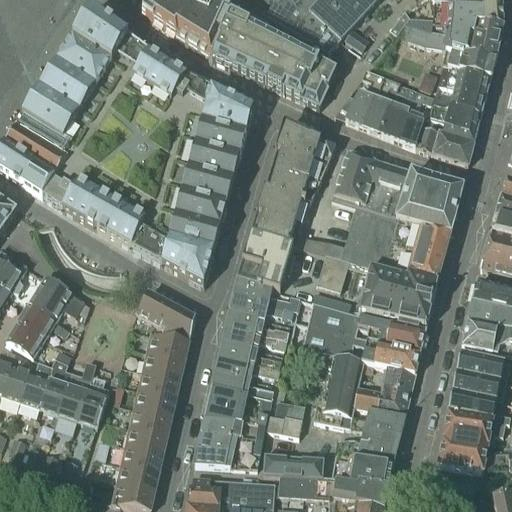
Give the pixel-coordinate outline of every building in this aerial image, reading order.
[(221,6),(218,0),(176,0),(175,1),(174,0),(168,4),(168,5),(145,17),(144,25),(175,46),(209,67),(209,66),(229,24),(231,19),(229,17),(220,7),(221,6)] [(242,10),(260,0),(218,0),(221,6),(220,7),(229,17),(231,19),(233,14),(241,10),(242,10)] [(266,0),(260,0),(242,10),(287,37),(314,53),(330,25),(348,5),(352,0),(283,0),(271,7),(266,0)] [(330,25),(314,53),(327,61),(383,0),(352,0),(348,5),(330,25)] [(502,33),(501,9),(449,8),(449,11),(442,11),(432,0),(430,0),(434,10),(432,27),(424,26),(409,25),(404,31),(421,37),(431,41),(473,48),(477,30),(502,33)] [(499,0),(432,0),(442,11),(449,11),(449,8),(501,9),(499,0)] [(148,60),(127,45),(90,18),(21,123),(23,124),(17,135),(15,133),(3,151),(0,156),(0,178),(41,204),(42,204),(61,217),(130,256),(203,294),(252,117),(210,96),(186,84),(148,60)] [(396,42),(397,41),(404,31),(409,25),(404,18),(389,37),(396,42)] [(230,24),(229,24),(209,66),(211,67),(211,68),(264,91),(265,92),(281,100),(282,99),(283,100),(318,116),(335,79),(316,69),(315,71),(316,71),(314,75),(246,39),(248,34),(250,30),(232,21),(230,24)] [(498,54),(502,33),(477,30),(473,48),(498,54)] [(498,54),(473,48),(431,41),(421,37),(404,31),(397,41),(407,45),(406,47),(422,53),(444,57),(445,57),(495,69),(498,54)] [(490,87),(495,69),(445,57),(442,72),(490,87)] [(0,147),(20,116),(0,65),(0,201),(13,211),(15,212),(17,213),(18,215),(20,216),(21,218),(23,219),(24,221),(26,223),(27,224),(28,226),(30,228),(31,230),(32,232),(34,236),(35,236),(43,234),(53,232),(51,226),(49,223),(48,221),(46,218),(45,215),(43,213),(41,211),(39,208),(42,204),(41,204),(0,178),(0,156),(3,151),(0,147)] [(480,124),(490,87),(442,72),(436,92),(453,97),(450,107),(433,103),(433,104),(431,111),(478,130),(480,125),(480,124)] [(362,135),(382,85),(364,78),(361,87),(371,90),(366,101),(359,98),(355,106),(348,103),(334,124),(362,135)] [(396,100),(400,91),(382,85),(362,135),(380,142),(390,116),(392,111),(383,108),(387,96),(396,100)] [(397,149),(416,97),(400,91),(396,100),(403,103),(404,104),(399,115),(393,112),(392,117),(390,116),(380,142),(397,149)] [(431,111),(433,104),(421,99),(416,97),(397,149),(415,155),(421,136),(423,129),(421,128),(423,124),(416,121),(421,110),(431,113),(431,111)] [(473,152),(478,130),(431,111),(431,113),(427,125),(444,131),(442,140),(441,142),(473,152)] [(297,255),(298,244),(300,233),(335,155),(291,134),(280,139),(250,240),(293,253),(297,255)] [(467,173),(473,152),(441,142),(442,140),(438,139),(437,141),(421,136),(415,155),(431,162),(467,173)] [(380,192),(387,172),(346,159),(330,208),(355,216),(372,221),(379,199),(381,192),(380,192)] [(456,215),(461,195),(429,185),(411,179),(410,179),(387,172),(380,192),(381,192),(379,199),(372,221),(449,242),(454,223),(455,223),(457,215),(456,215)] [(511,205),(511,187),(506,186),(501,201),(502,201),(511,205)] [(511,205),(502,201),(502,203),(500,204),(495,221),(511,225),(511,205)] [(0,239),(15,219),(15,218),(13,216),(0,207),(0,239)] [(449,242),(372,221),(355,216),(343,254),(345,255),(342,267),(437,288),(437,287),(442,269),(443,267),(442,267),(445,259),(446,257),(445,257),(449,245),(450,243),(449,243),(449,242)] [(511,225),(495,221),(492,234),(511,238),(511,225)] [(511,238),(492,234),(491,238),(480,276),(511,284),(511,238)] [(279,300),(293,253),(250,240),(236,286),(272,297),(279,300)] [(318,261),(320,248),(298,244),(297,255),(318,261)] [(345,255),(343,254),(329,249),(320,248),(318,261),(325,263),(342,267),(345,255)] [(0,294),(10,301),(11,299),(17,300),(22,293),(18,288),(26,275),(0,257),(0,294)] [(437,288),(342,267),(325,263),(316,292),(340,299),(347,275),(368,281),(358,319),(359,319),(359,323),(360,323),(424,339),(425,334),(429,317),(430,317),(432,306),(436,289),(437,289),(437,288)] [(75,325),(83,310),(43,285),(27,312),(55,329),(62,317),(75,325)] [(270,304),(272,297),(236,286),(232,302),(283,316),(285,308),(270,304)] [(511,297),(477,289),(476,289),(471,309),(511,319),(511,297)] [(0,316),(10,301),(0,294),(0,316)] [(160,344),(188,350),(194,324),(147,299),(135,323),(159,335),(159,334),(164,337),(160,344)] [(311,309),(348,320),(351,310),(314,299),(311,309)] [(283,316),(232,302),(229,318),(264,326),(265,321),(290,326),(292,319),(283,316)] [(296,319),(299,306),(290,304),(287,317),(296,319)] [(296,319),(294,330),(357,346),(360,323),(359,323),(348,320),(311,309),(299,306),(296,319)] [(511,319),(471,309),(466,331),(511,341),(511,319)] [(44,346),(55,329),(27,312),(16,329),(44,346)] [(262,334),(264,326),(229,318),(225,334),(286,348),(288,339),(274,335),(273,337),(262,334)] [(424,339),(360,323),(357,346),(419,363),(419,361),(424,339)] [(32,365),(44,346),(16,329),(5,347),(32,365)] [(419,363),(357,346),(294,330),(288,353),(332,363),(363,371),(383,375),(414,383),(419,363)] [(511,341),(466,331),(460,355),(474,358),(486,360),(511,365),(511,341)] [(284,357),(286,348),(225,334),(221,349),(257,357),(259,350),(270,353),(270,354),(284,357)] [(188,350),(160,344),(150,341),(145,361),(184,370),(188,350)] [(256,364),(257,357),(221,349),(218,364),(279,377),(281,369),(256,364)] [(8,358),(5,366),(13,368),(15,361),(8,358)] [(70,364),(70,363),(59,358),(51,373),(53,374),(39,416),(58,423),(72,381),(65,378),(70,364)] [(506,387),(509,371),(459,360),(456,375),(506,387)] [(19,372),(22,373),(24,365),(15,361),(13,368),(11,373),(1,404),(20,410),(30,380),(18,376),(19,372)] [(180,389),(184,370),(145,361),(141,380),(180,389)] [(357,395),(363,371),(332,363),(321,414),(316,413),(313,428),(346,435),(350,436),(352,425),(353,416),(357,395)] [(277,386),(279,377),(218,364),(214,380),(250,388),(252,380),(277,386)] [(51,373),(43,370),(38,368),(36,376),(37,379),(43,381),(43,384),(30,380),(20,410),(39,416),(53,374),(51,373)] [(0,403),(1,404),(11,373),(4,371),(0,369),(0,403)] [(77,429),(92,384),(91,383),(95,373),(86,370),(81,384),(72,381),(58,423),(77,429)] [(357,395),(353,416),(367,419),(367,418),(404,426),(410,402),(414,383),(383,375),(380,394),(379,399),(357,395)] [(501,410),(506,387),(456,375),(451,398),(495,408),(495,409),(501,410)] [(175,407),(180,389),(141,380),(137,399),(175,407)] [(249,394),(250,388),(214,380),(211,396),(247,402),(271,408),(273,399),(249,394)] [(92,384),(77,429),(96,435),(106,405),(105,405),(108,397),(102,395),(104,388),(92,384)] [(244,415),(247,402),(211,396),(207,410),(244,415)] [(492,422),(495,409),(495,408),(451,398),(447,419),(447,420),(491,429),(492,426),(493,422),(492,422)] [(171,426),(175,407),(137,399),(133,417),(171,426)] [(269,423),(266,439),(298,445),(304,414),(282,410),(275,409),(275,410),(276,410),(273,424),(269,423)] [(243,422),(244,415),(207,410),(204,426),(265,434),(266,423),(254,421),(254,423),(243,422)] [(365,428),(367,419),(353,416),(352,425),(365,428)] [(167,445),(171,426),(133,417),(128,436),(167,445)] [(396,455),(404,426),(367,418),(367,419),(365,428),(352,425),(350,436),(363,438),(360,448),(351,447),(336,448),(334,463),(392,471),(396,455)] [(482,480),(490,442),(502,444),(504,431),(508,432),(509,425),(493,422),(492,426),(491,429),(447,420),(438,473),(482,480)] [(263,447),(265,434),(204,426),(200,441),(263,447)] [(163,463),(167,445),(128,436),(124,454),(163,463)] [(262,449),(263,447),(200,441),(197,457),(193,473),(224,475),(229,476),(257,478),(259,463),(261,449),(262,449)] [(13,445),(7,462),(19,467),(25,450),(13,445)] [(158,482),(163,463),(124,454),(120,473),(158,482)] [(36,477),(42,461),(30,457),(25,473),(36,477)] [(263,461),(262,482),(279,483),(322,485),(323,466),(263,461)] [(51,482),(57,466),(46,463),(40,478),(51,482)] [(334,463),(331,486),(388,492),(392,471),(334,463)] [(154,501),(158,482),(120,473),(115,492),(154,501)] [(384,511),(387,496),(388,492),(331,486),(322,485),(279,483),(278,492),(274,492),(273,503),(333,507),(332,511),(384,511)] [(272,511),(273,503),(274,492),(210,487),(210,486),(192,485),(191,496),(189,495),(187,511),(272,511)] [(491,511),(470,511),(473,496),(437,490),(433,511),(511,511),(511,502),(491,507),(492,511),(491,511)] [(118,511),(151,511),(154,501),(115,492),(111,510),(118,511)]
